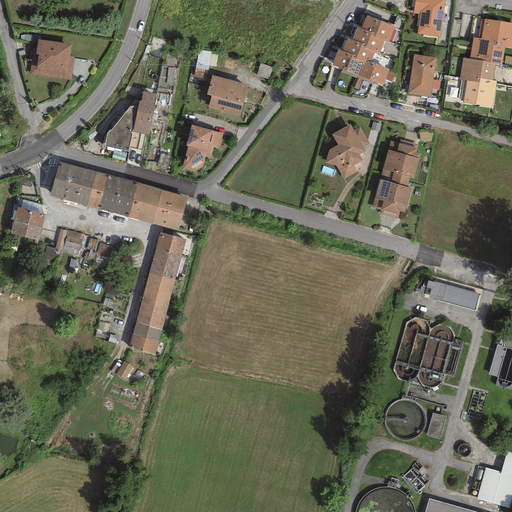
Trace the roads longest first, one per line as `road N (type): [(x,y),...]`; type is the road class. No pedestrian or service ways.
road 1 (residential): [(56,153),(191,193),(207,189),(289,87)]
road 2 (tertiary): [(140,0),(106,93),(51,143)]
road 3 (residential): [(289,87),(437,126)]
road 4 (residential): [(36,151),(0,8)]
